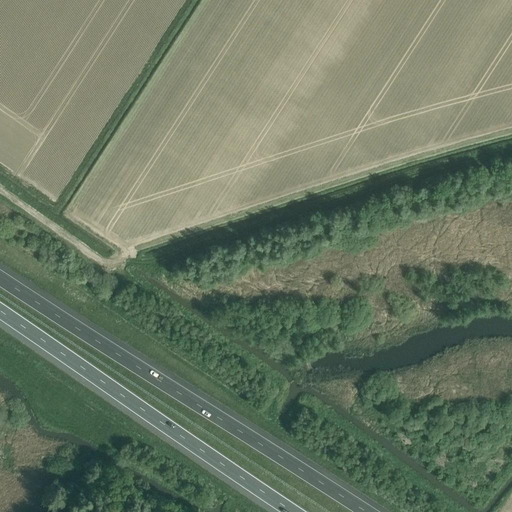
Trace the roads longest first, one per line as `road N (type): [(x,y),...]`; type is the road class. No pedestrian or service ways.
road 1 (motorway): [(365,511),(0,274)]
road 2 (motorway): [(0,314),(288,511)]
